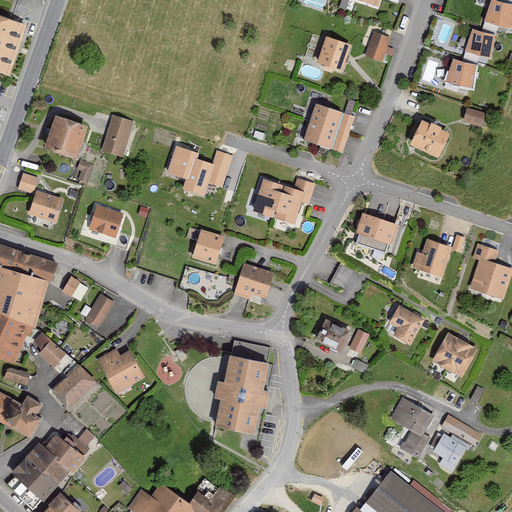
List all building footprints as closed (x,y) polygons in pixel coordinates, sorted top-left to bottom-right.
[(355,0),(380,9),(383,0),(386,1),(386,0),(355,0)] [(499,25),(510,27),(511,17),(511,5),(503,3),(493,0),(486,21),(499,25)] [(0,74),(10,78),(28,27),(0,17),(0,74)] [(480,55),(491,57),(495,36),(484,33),(474,30),(466,51),(480,55)] [(392,40),(374,34),(366,57),(384,63),(392,40)] [(319,63),(345,71),(352,48),(326,40),(319,63)] [(461,85),(472,87),(476,66),(465,64),(455,60),(447,81),(461,85)] [(306,141),(344,153),(356,117),(318,105),(306,141)] [(464,123),(484,129),(488,115),(468,109),(464,123)] [(103,152),(124,158),(135,124),(113,117),(103,152)] [(47,151),(78,160),(89,128),(58,118),(47,151)] [(413,146),(441,159),(452,134),(424,121),(413,146)] [(196,153),(177,146),(167,173),(188,180),(195,158),(196,153)] [(217,151),(214,164),(207,183),(222,188),(233,156),(217,151)] [(82,158),(78,168),(83,169),(79,179),(88,182),(96,164),(82,158)] [(214,164),(195,158),(188,180),(184,190),(203,196),(207,183),(214,164)] [(34,192),(39,175),(24,171),(19,187),(34,192)] [(296,227),(303,203),(311,206),(317,185),(299,179),(295,189),(265,180),(254,215),(296,227)] [(29,215),(59,224),(67,199),(37,190),(29,215)] [(91,231),(117,239),(125,214),(98,206),(91,231)] [(357,245),(388,254),(391,245),(394,246),(400,225),(365,214),(359,235),(360,235),(357,245)] [(193,257),(218,266),(227,237),(202,229),(193,257)] [(462,251),(467,236),(458,233),(453,248),(462,251)] [(428,240),(424,255),(418,254),(414,271),(423,273),(444,279),(453,247),(428,240)] [(473,261),(479,263),(470,289),(506,301),(511,280),(511,268),(496,264),(500,251),(479,244),(473,261)] [(0,268),(50,283),(52,285),(59,266),(0,247),(0,268)] [(268,299),(276,275),(246,266),(238,290),(239,290),(236,297),(252,302),(254,295),(268,299)] [(50,283),(0,268),(0,314),(35,328),(50,283)] [(90,289),(72,278),(62,293),(80,304),(90,289)] [(100,330),(116,303),(101,294),(85,321),(100,330)] [(410,343),(424,320),(400,306),(391,322),(400,327),(395,335),(410,343)] [(30,336),(35,328),(0,314),(0,359),(15,365),(27,335),(30,336)] [(317,341),(341,352),(350,332),(327,320),(317,341)] [(61,376),(76,361),(40,330),(28,346),(61,376)] [(369,335),(358,330),(350,347),(360,352),(369,335)] [(434,360),(462,376),(477,349),(449,334),(434,360)] [(269,362),(272,349),(235,342),(232,355),(232,358),(269,365),(269,362)] [(131,352),(122,357),(118,350),(98,361),(117,396),(146,380),(131,352)] [(216,400),(223,401),(218,425),(218,429),(242,434),(257,437),(263,409),(268,410),(271,393),(266,392),(272,366),(269,365),(232,358),(227,384),(220,383),(216,400)] [(353,369),(366,375),(370,366),(357,360),(353,369)] [(52,393),(69,410),(97,382),(81,365),(52,393)] [(4,379),(22,386),(27,375),(9,368),(4,379)] [(0,420),(8,425),(31,437),(41,418),(36,415),(41,404),(27,396),(23,403),(0,391),(0,420)] [(391,419),(413,430),(424,436),(435,416),(402,398),(391,419)] [(483,433),(450,414),(442,428),(475,447),(483,433)] [(45,447),(71,470),(73,471),(85,457),(83,455),(89,448),(86,445),(94,436),(87,429),(78,439),(73,435),(66,442),(57,434),(45,447)] [(424,436),(413,430),(402,448),(420,459),(431,440),(424,436)] [(434,453),(456,467),(467,448),(445,434),(434,453)] [(57,486),(71,470),(45,447),(39,442),(25,458),(57,486)] [(44,500),(57,486),(25,458),(12,473),(15,475),(7,485),(24,500),(23,501),(33,510),(42,499),(44,500)] [(366,504),(376,511),(362,511),(358,508),(355,511),(443,511),(393,472),(366,504)] [(188,503),(196,510),(199,511),(223,511),(235,496),(220,485),(216,490),(203,480),(196,488),(198,490),(188,503)] [(132,509),(135,511),(194,511),(196,510),(188,503),(161,483),(151,496),(141,489),(128,507),(132,509)] [(48,504),(50,506),(55,511),(79,511),(80,511),(60,492),(48,504)] [(323,499),(314,494),(311,501),(320,505),(323,499)]
